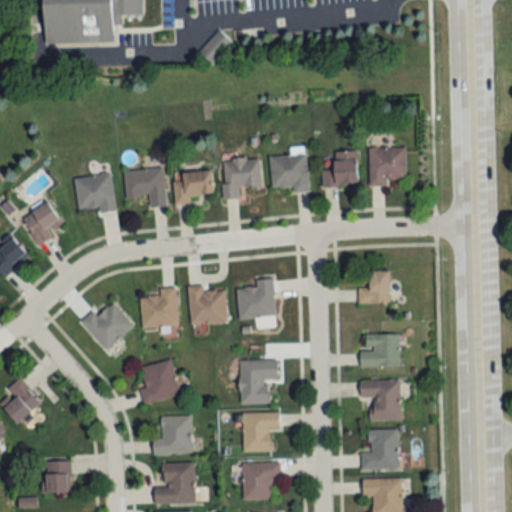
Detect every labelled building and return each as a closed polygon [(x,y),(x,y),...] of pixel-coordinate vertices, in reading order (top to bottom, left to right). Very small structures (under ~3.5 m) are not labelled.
[(142,14),(142,0),(42,0),(44,47),(114,45),(113,24),(122,24),(122,14),(142,14)] [(231,41),(218,30),(199,53),(213,64),(231,41)] [(405,178),(405,146),(369,146),(369,185),(386,185),(386,178),(405,178)] [(323,185),(358,184),(357,152),(322,152),(323,185)] [(291,192),(308,191),(306,153),(269,156),(271,188),(291,186),(291,192)] [(222,160),(223,199),(243,199),(242,188),(260,188),(260,158),(222,160)] [(123,171),(126,199),(148,197),(149,208),(166,206),(163,168),(123,171)] [(173,173),(174,204),(194,203),(193,195),(213,194),(212,171),(173,173)] [(74,177),(77,209),(98,207),(99,212),(114,211),(110,173),(74,177)] [(49,231),(61,223),(47,201),(21,219),(39,245),(53,236),(49,231)] [(0,272),(4,277),(28,255),(12,237),(0,247),(0,272)] [(359,302),(390,302),(390,271),(359,271),(359,302)] [(275,316),(273,278),(256,279),(256,288),(237,289),(238,318),(275,316)] [(225,290),(203,291),(203,286),(188,286),(190,324),(227,322),(225,290)] [(141,328),(178,326),(176,288),(159,288),(159,296),(140,296),(141,328)] [(97,315),(94,311),(82,319),(104,349),(133,328),(114,302),(97,315)] [(399,334),(361,334),(361,366),(399,366),(399,334)] [(146,403),(180,395),(171,359),(137,368),(146,403)] [(239,359),(240,403),(269,403),(269,378),(277,378),(277,359),(239,359)] [(9,395),(0,400),(0,401),(13,423),(40,407),(23,378),(5,388),(9,395)] [(360,379),(360,398),(370,398),(370,420),(400,419),(400,379),(360,379)] [(269,428),(279,428),(279,412),(242,412),(242,451),(269,451),(269,428)] [(191,415),(159,416),(160,425),(153,425),(154,455),(192,454),(191,415)] [(397,429),(365,429),(366,451),(361,451),(361,470),(398,469),(397,429)] [(46,461),(46,493),(70,493),(70,461),(46,461)] [(155,486),(155,504),(194,503),(194,462),(161,463),(162,486),(155,486)] [(243,463),(243,500),(275,499),(275,479),(280,479),(280,463),(243,463)] [(401,511),(402,478),(362,478),(362,497),(372,497),(371,511),(401,511)]
